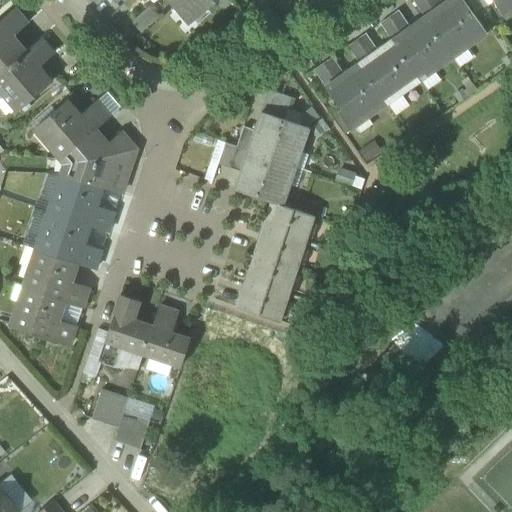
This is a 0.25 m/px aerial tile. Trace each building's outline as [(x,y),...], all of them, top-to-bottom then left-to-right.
[(167,0),(176,10),(181,6),(193,20),(187,24),(190,27),(221,0),(167,0)] [(412,0),(424,17),(442,4),(439,0),(412,0)] [(447,0),(442,4),(424,17),(452,57),(486,34),(462,0),(447,0)] [(468,0),(476,12),(483,7),(478,0),(468,0)] [(511,0),(493,0),(505,19),(511,14),(511,0)] [(132,22),(141,33),(161,16),(151,5),(132,22)] [(176,10),(187,24),(193,20),(181,6),(176,10)] [(0,20),(0,73),(25,52),(12,37),(27,24),(14,9),(0,20)] [(380,23),(392,40),(409,27),(397,11),(380,23)] [(409,27),(392,40),(420,80),(452,57),(424,17),(409,27)] [(347,46),(358,62),(375,51),(364,35),(347,46)] [(40,39),(25,52),(0,73),(0,90),(17,111),(51,82),(38,67),(53,54),(40,39)] [(375,51),(358,62),(387,103),(420,80),(392,40),(375,51)] [(314,70),(325,86),(343,73),(333,60),(332,58),(314,70)] [(353,127),(387,103),(358,62),(343,73),(325,86),(353,127)] [(261,112),(284,120),(291,97),(268,89),(261,112)] [(38,125),(64,155),(93,131),(108,118),(95,103),(80,116),(67,101),(38,125)] [(234,189),(271,202),(282,205),(308,128),(284,120),(261,112),(255,130),(241,171),(234,189)] [(34,129),(60,159),(64,155),(38,125),(34,129)] [(229,167),(241,171),(255,130),(243,126),(229,167)] [(66,174),(96,185),(101,171),(125,179),(135,149),(121,133),(106,146),(93,131),(64,155),(70,162),(66,174)] [(218,163),(227,166),(234,145),(217,139),(204,176),(212,179),(218,163)] [(63,163),(60,172),(66,174),(70,162),(64,155),(60,159),(63,163)] [(101,187),(121,193),(125,179),(101,171),(96,185),(101,187)] [(60,172),(47,210),(53,213),(66,174),(60,172)] [(66,174),(53,213),(89,224),(108,231),(114,212),(95,206),(101,187),(96,185),(66,174)] [(314,216),(282,205),(271,202),(266,217),(271,218),(269,224),(264,222),(262,228),(260,235),(265,236),(263,242),(258,240),(254,254),(249,269),(254,270),(252,275),(247,274),(245,280),(243,286),(248,288),(246,294),(241,292),(236,307),(279,321),(288,295),(296,269),(305,243),(314,216)] [(47,210),(34,248),(40,250),(53,213),(47,210)] [(40,250),(76,262),(82,245),(89,224),(53,213),(40,250)] [(87,247),(82,245),(76,262),(95,269),(101,250),(88,246),(87,247)] [(34,248),(22,286),(28,288),(40,250),(34,248)] [(28,288),(63,300),(69,283),(76,262),(40,250),(28,288)] [(75,285),(69,283),(63,300),(82,307),(88,288),(75,284),(75,285)] [(8,325),(14,327),(28,288),(22,286),(8,325)] [(14,327),(50,339),(56,321),(63,300),(28,288),(14,327)] [(121,346),(142,353),(151,326),(132,319),(139,300),(120,294),(105,337),(123,342),(121,346)] [(158,306),(151,326),(142,353),(180,366),(190,338),(170,332),(177,313),(158,306)] [(62,323),(56,321),(50,339),(69,345),(75,326),(62,322),(62,323)] [(104,341),(121,346),(123,342),(105,337),(104,341)] [(91,419),(117,427),(122,412),(127,398),(100,389),(91,419)] [(135,417),(122,412),(117,427),(113,440),(125,445),(139,449),(149,421),(135,417)] [(0,511),(17,511),(19,510),(0,485),(0,511)] [(33,511),(58,511),(63,508),(54,496),(33,511)]
